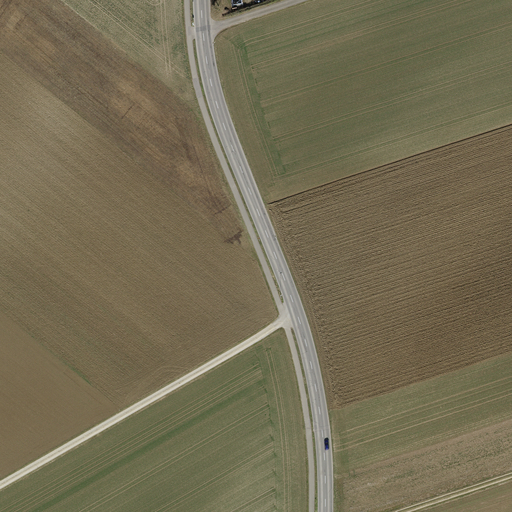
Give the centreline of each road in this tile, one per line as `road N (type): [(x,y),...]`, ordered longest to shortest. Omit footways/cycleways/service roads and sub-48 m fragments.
road 1 (secondary): [(325,511),(316,389),(297,313),(216,101),(202,0)]
road 2 (track): [(0,485),(297,313)]
road 3 (track): [(511,474),(398,511)]
